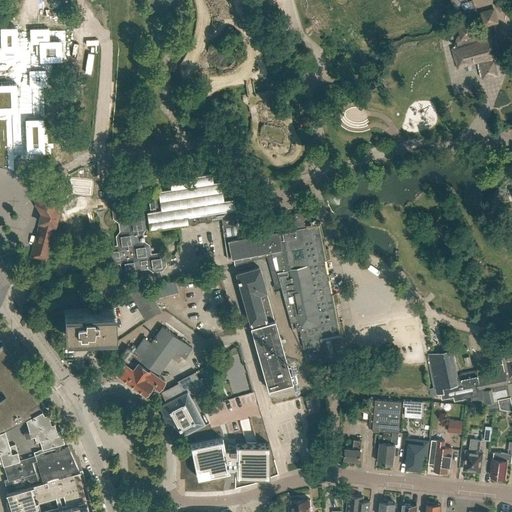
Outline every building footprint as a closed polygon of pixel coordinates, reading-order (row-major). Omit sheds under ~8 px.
[(100,63),(130,62),(128,0),(76,0),(78,23),(60,23),(60,33),(46,33),(46,39),(46,47),(50,47),(50,55),(85,54),(85,60),(100,60),(100,63)] [(499,0),(502,10),(506,9),(507,8),(508,7),(508,6),(508,5),(508,4),(508,3),(508,2),(507,1),(506,0),(499,0)] [(483,78),(497,75),(494,61),(492,61),(492,59),(501,56),(495,35),(494,35),(493,30),(496,29),(495,23),(497,22),(495,14),(494,9),(481,13),(483,19),(484,25),(482,25),(476,27),(473,28),(471,22),(458,25),(461,35),(458,35),(456,39),(457,42),(458,47),(452,48),(456,60),(455,60),(457,68),(477,63),(480,77),(483,76),(483,78)] [(0,57),(0,69),(9,69),(8,56),(21,55),(20,39),(6,39),(7,57),(0,57)] [(35,66),(35,56),(25,56),(25,66),(35,66)] [(22,80),(21,71),(12,71),(12,81),(22,80)] [(104,100),(105,77),(95,77),(93,130),(99,130),(99,126),(107,126),(108,100),(104,100)] [(36,93),(36,84),(25,84),(25,93),(36,93)] [(81,91),(82,101),(92,101),(91,90),(81,91)] [(24,139),(24,129),(13,129),(14,139),(24,139)] [(107,140),(106,130),(95,131),(96,141),(107,140)] [(1,139),(1,154),(11,154),(11,139),(1,139)] [(58,212),(60,211),(61,211),(65,214),(88,201),(87,196),(109,192),(108,184),(112,183),(111,174),(106,170),(101,166),(83,169),(78,170),(79,174),(67,176),(52,185),(45,189),(32,196),(32,195),(31,195),(41,212),(39,222),(40,222),(35,246),(32,257),(42,260),(45,261),(49,246),(54,226),(55,226),(56,223),(57,223),(59,216),(57,215),(58,212)] [(213,182),(212,179),(211,173),(169,179),(170,186),(152,188),(154,201),(149,202),(150,208),(140,210),(139,210),(134,211),(131,211),(130,207),(125,203),(116,204),(112,210),(113,219),(115,220),(118,223),(119,231),(116,236),(117,245),(108,246),(104,252),(106,261),(111,265),(120,263),(126,276),(135,275),(139,270),(148,268),(153,272),(162,271),(166,265),(165,256),(159,252),(151,254),(149,245),(144,241),(143,232),(147,228),(150,230),(221,219),(227,259),(233,258),(234,265),(235,265),(235,264),(246,261),(246,262),(247,261),(259,258),(267,256),(271,270),(275,269),(276,273),(279,283),(272,285),(274,288),(280,287),(292,331),(293,331),(293,330),(289,318),(294,317),(296,330),(299,330),(303,348),(314,346),(316,357),(333,353),(330,339),(339,337),(339,340),(346,339),(342,320),(339,321),(336,304),(339,303),(337,292),(331,294),(328,280),(331,280),(331,279),(334,279),(332,277),(331,275),(333,273),(330,273),(327,274),(324,260),(330,259),(328,248),(325,248),(320,222),(315,223),(315,220),(309,221),(309,224),(304,225),(303,218),(302,215),(298,212),(293,213),(288,214),(274,217),(271,221),(272,227),(239,233),(237,222),(232,193),(222,194),(220,181),(213,182)] [(0,197),(0,209),(5,210),(5,202),(11,202),(11,198),(0,197)] [(273,320),(258,266),(236,273),(251,324),(251,326),(268,389),(298,381),(295,372),(290,373),(274,320),(273,320)] [(158,295),(178,290),(175,281),(155,286),(158,295)] [(145,288),(141,289),(157,315),(161,312),(145,288)] [(146,321),(156,314),(140,289),(130,292),(128,293),(146,321)] [(65,332),(116,330),(115,309),(64,311),(65,332)] [(118,370),(117,372),(145,392),(152,382),(159,387),(165,379),(158,374),(175,350),(185,357),(192,347),(163,326),(151,342),(144,337),(134,351),(127,346),(113,366),(118,370)] [(0,428),(1,429),(41,408),(36,401),(39,398),(0,342),(0,341),(0,428)] [(511,342),(503,345),(504,348),(500,349),(504,370),(478,376),(477,370),(461,374),(462,378),(457,379),(451,352),(444,353),(438,354),(439,359),(431,361),(430,356),(429,356),(428,356),(427,357),(428,360),(429,362),(434,388),(430,389),(431,396),(441,394),(442,399),(454,397),(455,401),(466,399),(467,404),(511,410),(511,404),(511,397),(511,396),(511,342)] [(175,351),(170,357),(179,362),(183,356),(175,351)] [(180,370),(183,377),(193,372),(190,365),(180,370)] [(193,372),(183,377),(176,381),(177,383),(160,393),(166,404),(162,407),(177,436),(202,423),(189,397),(208,387),(202,377),(199,379),(195,371),(193,372)] [(309,411),(315,409),(312,398),(306,400),(309,411)] [(399,432),(402,401),(375,399),(373,430),(399,432)] [(353,419),(354,407),(346,406),(345,418),(353,419)] [(0,462),(3,461),(3,462),(21,457),(35,453),(55,447),(67,443),(65,439),(64,440),(60,429),(57,430),(54,420),(51,421),(47,410),(44,412),(41,408),(1,429),(0,428),(0,457),(0,459),(0,458),(0,462)] [(462,434),(463,420),(449,419),(448,432),(462,434)] [(490,440),(492,426),(486,426),(484,440),(490,440)] [(390,443),(391,435),(384,435),(383,442),(381,442),(378,462),(393,464),(396,443),(390,443)] [(223,438),(191,445),(197,477),(229,470),(229,468),(232,468),(235,468),(235,476),(240,476),(255,476),(269,476),(269,444),(235,444),(235,447),(224,447),(223,438)] [(426,454),(428,441),(406,438),(405,454),(406,454),(408,456),(407,466),(421,468),(423,453),(426,454)] [(480,452),(482,439),(471,438),(469,451),(466,450),(465,461),(466,461),(465,469),(466,469),(466,470),(472,471),(472,470),(480,471),(481,460),(482,460),(483,452),(480,452)] [(360,449),(361,440),(354,439),(353,448),(345,447),(344,458),(360,460),(361,449),(360,449)] [(437,440),(432,439),(429,462),(435,463),(434,469),(447,470),(448,462),(451,462),(451,454),(452,448),(443,447),(444,440),(437,440)] [(507,461),(511,461),(511,441),(510,441),(509,453),(495,451),(493,459),(494,459),(491,475),(505,477),(507,461)] [(4,478),(8,492),(39,482),(45,480),(79,470),(79,467),(78,467),(77,464),(74,462),(73,458),(70,457),(67,447),(68,446),(67,443),(55,447),(55,449),(35,455),(35,453),(21,457),(3,462),(7,477),(4,478)] [(89,511),(87,502),(47,511),(37,511),(35,500),(65,491),(68,499),(83,494),(81,487),(83,486),(79,470),(45,480),(39,482),(8,492),(6,492),(6,511),(89,511)] [(346,511),(357,511),(359,500),(360,500),(360,496),(349,495),(346,511)] [(310,511),(309,511),(309,498),(292,499),(293,503),(291,504),(291,511),(311,511),(310,511)] [(357,511),(368,511),(370,501),(360,500),(359,500),(357,511)] [(394,511),(395,502),(381,501),(380,509),(378,509),(378,511),(394,511)] [(434,504),(434,502),(429,502),(429,503),(426,503),(425,511),(440,511),(441,505),(434,504)] [(415,511),(417,505),(403,503),(402,511),(415,511)]
